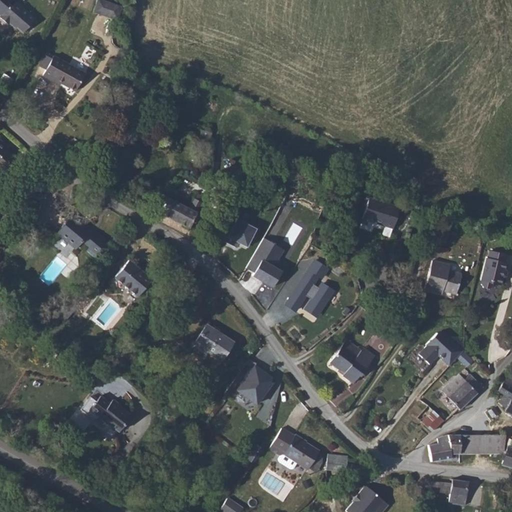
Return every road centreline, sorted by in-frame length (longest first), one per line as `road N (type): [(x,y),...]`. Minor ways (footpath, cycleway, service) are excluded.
road 1 (unclassified): [(412,470),(388,468),(339,426),(206,262),(114,202),(0,107)]
road 2 (residential): [(412,470),(426,440),(485,402),(511,357)]
road 3 (unknown): [(283,357),(333,331),(390,253)]
road 4 (tertiary): [(0,450),(113,511)]
